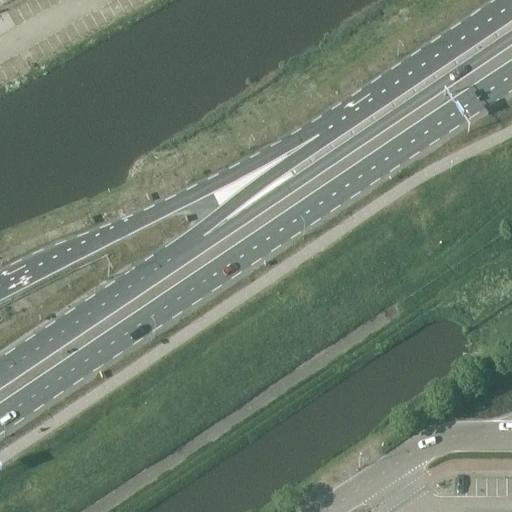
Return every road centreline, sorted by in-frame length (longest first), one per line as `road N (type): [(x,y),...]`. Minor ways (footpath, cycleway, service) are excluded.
road 1 (primary): [(0,419),(511,68)]
road 2 (trunk): [(511,10),(334,129),(41,347)]
road 3 (primary): [(511,36),(41,347)]
road 4 (unclassified): [(511,438),(439,441),(329,511)]
